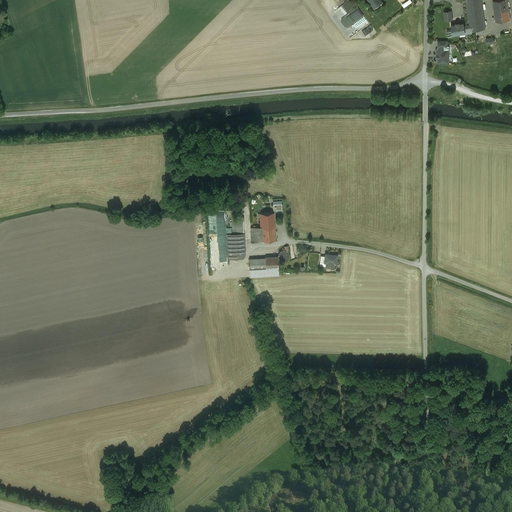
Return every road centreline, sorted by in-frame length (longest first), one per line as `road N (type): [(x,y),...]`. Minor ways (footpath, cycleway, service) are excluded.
road 1 (unclassified): [(425,79),(390,88),(0,115)]
road 2 (unclassified): [(417,511),(429,418),(423,267)]
road 3 (unclassified): [(423,267),(425,79)]
